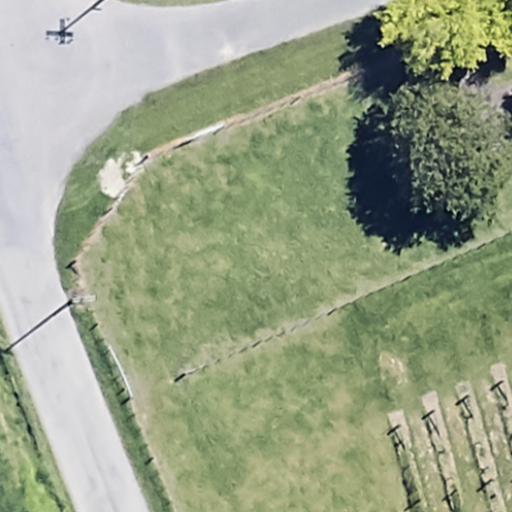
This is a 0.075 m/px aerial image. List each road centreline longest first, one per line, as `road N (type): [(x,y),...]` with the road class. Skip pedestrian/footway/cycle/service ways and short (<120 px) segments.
road 1 (unclassified): [(0,118),(299,0)]
road 2 (unclassified): [(0,212),(107,511)]
